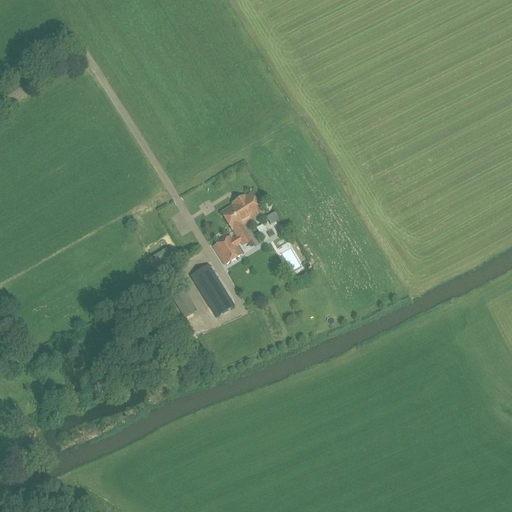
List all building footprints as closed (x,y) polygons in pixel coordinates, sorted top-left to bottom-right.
[(232,230),(237,238),(234,242),(230,236),(213,247),(224,265),(242,255),(236,245),(248,237),(240,225),(261,211),(251,195),(246,198),(245,196),(232,204),(233,206),(221,213),(232,230)] [(274,212),(266,217),(270,225),(279,220),(274,212)] [(185,237),(191,234),(186,220),(180,223),(185,237)] [(294,249),(284,254),(295,275),(305,270),(294,249)] [(312,269),(309,263),(304,265),(307,272),(312,269)] [(216,318),(234,307),(208,266),(190,277),(216,318)] [(183,285),(168,295),(184,320),(198,310),(183,285)]
